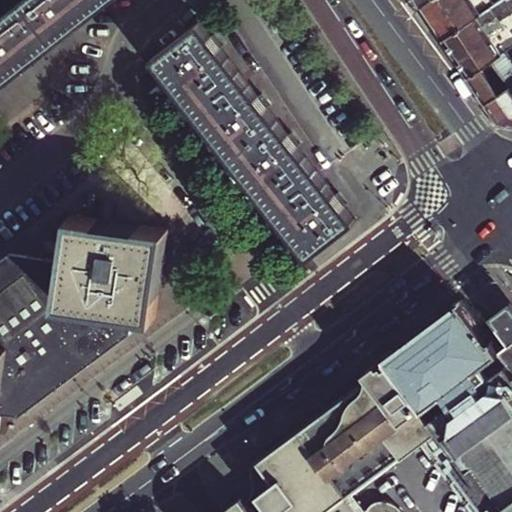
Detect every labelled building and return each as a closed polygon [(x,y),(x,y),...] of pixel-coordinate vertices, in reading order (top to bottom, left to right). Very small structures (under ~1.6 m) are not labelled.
[(0,86),(110,0),(23,0),(0,18),(0,86)] [(428,0),(424,3),(446,36),(482,11),(475,0),(428,0)] [(511,0),(499,0),(482,11),(446,36),(471,75),(497,58),(509,50),(511,48),(511,0)] [(157,57),(193,104),(262,192),(311,255),(357,220),(260,96),(202,21),(157,57)] [(511,54),(509,50),(497,58),(511,79),(511,54)] [(511,79),(497,58),(471,75),(502,121),(511,122),(511,79)] [(364,197),(396,183),(378,142),(346,156),(364,197)] [(170,227),(114,219),(103,218),(76,214),(69,260),(63,300),(136,311),(157,314),(170,227)] [(0,347),(7,348),(0,397),(0,412),(21,415),(132,333),(136,311),(63,300),(69,260),(20,251),(0,264),(0,347)] [(486,311),(504,340),(511,334),(511,300),(509,296),(486,311)] [(511,511),(511,341),(499,350),(462,298),(387,354),(509,511),(511,511)] [(411,511),(405,504),(399,498),(396,496),(389,494),(385,494),(379,499),(373,506),(370,507),(368,507),(362,500),(359,502),(352,492),(422,440),(477,511),(509,511),(387,354),(367,369),(374,378),(349,396),(345,392),(260,455),(266,463),(257,469),(268,483),(228,511),(411,511)]
